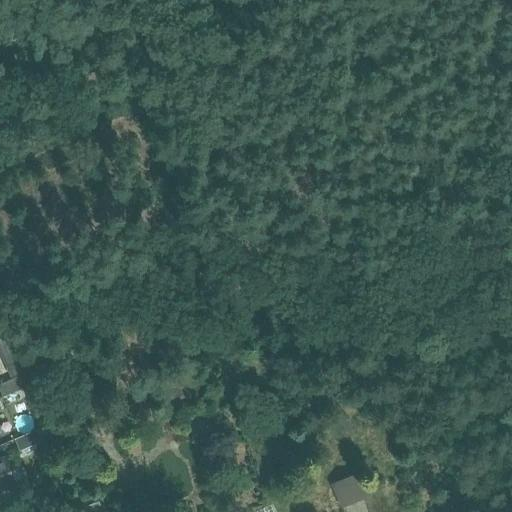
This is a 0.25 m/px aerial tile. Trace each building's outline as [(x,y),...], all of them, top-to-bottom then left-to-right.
[(110,122),(117,137),(132,130),(125,116),(110,122)] [(287,273),(286,283),(307,284),(308,274),(287,273)] [(122,317),(121,328),(132,328),(132,318),(122,317)] [(3,323),(0,324),(0,337),(8,334),(3,323)] [(301,377),(304,367),(293,364),(290,374),(301,377)] [(19,377),(0,385),(0,394),(2,398),(24,389),(19,377)] [(36,430),(14,440),(19,452),(42,442),(36,430)] [(0,490),(1,490),(14,485),(8,471),(15,467),(10,455),(0,459),(0,490)] [(356,475),(334,484),(344,508),(366,498),(356,475)]
